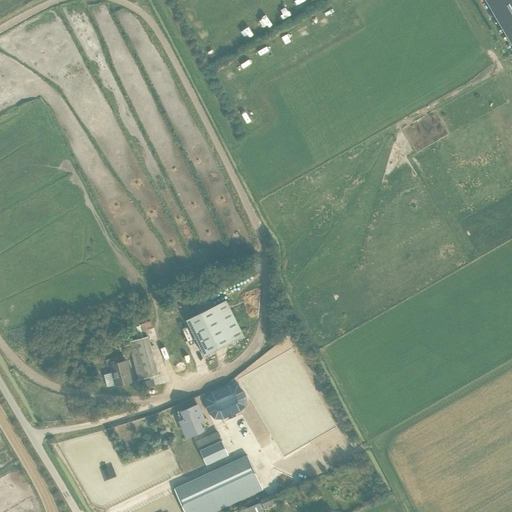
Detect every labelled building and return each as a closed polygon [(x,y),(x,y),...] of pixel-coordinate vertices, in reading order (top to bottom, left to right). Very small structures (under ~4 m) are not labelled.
[(511,0),(484,0),(511,46),(511,0)] [(226,300),(186,320),(204,357),(244,337),(226,300)] [(139,380),(159,375),(149,336),(128,342),(139,380)] [(107,367),(110,366),(116,387),(132,382),(126,360),(117,362),(116,357),(106,360),(107,367)] [(185,419),(180,421),(187,437),(203,431),(199,422),(203,420),(197,405),(182,412),(185,419)] [(218,433),(196,443),(206,465),(228,455),(218,433)] [(247,456),(174,489),(184,511),(214,511),(263,490),(247,456)] [(280,505),(291,500),(286,489),(260,500),(261,502),(240,511),(265,511),(271,504),(279,501),(280,505)]
